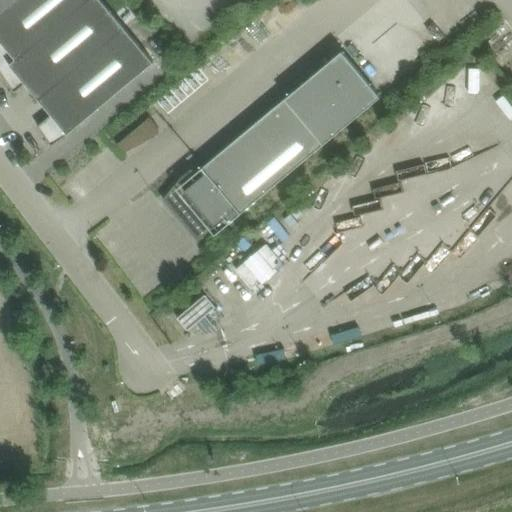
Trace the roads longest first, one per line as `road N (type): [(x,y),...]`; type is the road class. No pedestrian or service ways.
road 1 (unknown): [(379,0),(50,234)]
road 2 (primary): [(511,442),(204,511)]
road 3 (unclassified): [(154,370),(0,168)]
